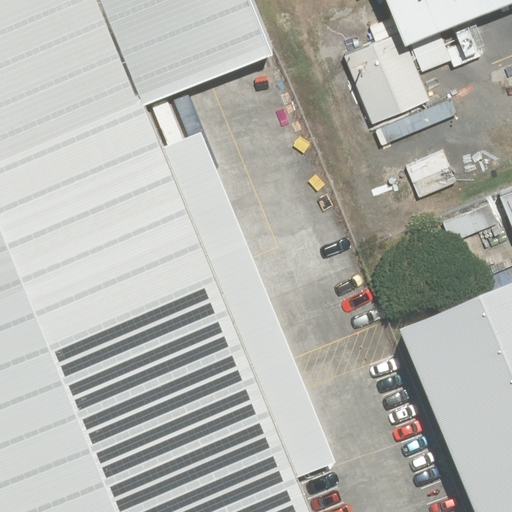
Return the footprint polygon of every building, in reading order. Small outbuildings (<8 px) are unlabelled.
[(242,0),(0,0),(0,511),(330,511),(158,99),(265,55),(242,0)] [(511,0),(376,0),(398,51),(511,3),(511,0)] [(443,151),(405,167),(416,195),(454,180),(443,151)] [(511,189),(439,221),(448,242),(503,219),(510,236),(511,235),(511,189)] [(511,511),(511,280),(381,335),(456,511),(511,511)]
